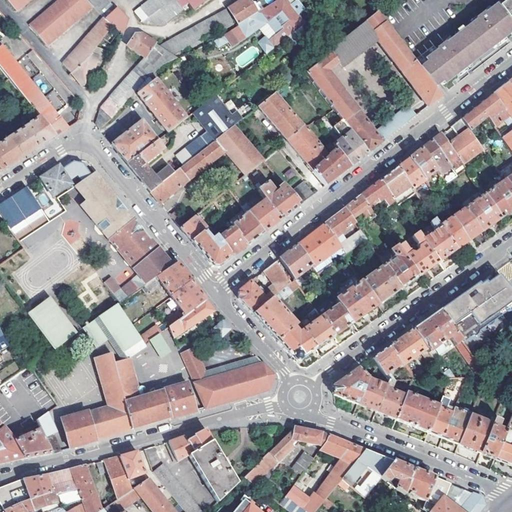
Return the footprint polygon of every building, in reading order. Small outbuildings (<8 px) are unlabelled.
[(28,0),(6,0),(16,11),(28,0)] [(46,45),(93,6),(89,2),(87,0),(59,0),(29,26),(46,45)] [(105,0),(99,0),(93,6),(98,11),(107,1),(105,0)] [(149,0),(145,4),(153,14),(158,10),(150,0),(149,0)] [(150,0),(158,10),(159,10),(164,6),(158,0),(150,0)] [(175,0),(172,0),(169,2),(177,13),(183,9),(182,8),(175,0)] [(188,3),(193,9),(204,0),(175,0),(182,8),(188,3)] [(238,25),(257,13),(252,5),(248,0),(242,0),(228,9),(238,25)] [(258,0),(252,5),(257,13),(258,13),(264,9),(258,0)] [(277,0),(264,9),(258,13),(266,24),(269,21),(279,33),(284,29),(288,35),(292,31),(304,22),(287,0),(277,0)] [(484,14),(476,21),(476,22),(464,32),(465,34),(458,40),(456,38),(445,46),(445,45),(436,51),(437,52),(425,61),(427,63),(420,68),(435,88),(447,78),(449,81),(471,65),(469,62),(480,53),(482,56),(511,32),(511,0),(508,0),(499,7),(497,5),(485,15),(484,14)] [(107,1),(98,11),(102,15),(112,6),(107,1)] [(168,3),(164,6),(172,17),(177,13),(169,2),(168,3)] [(140,8),(148,18),(153,14),(145,4),(140,8)] [(116,10),(112,6),(102,15),(104,17),(106,20),(116,10)] [(164,6),(159,10),(167,21),(172,17),(164,6)] [(134,12),(142,22),(148,18),(140,8),(134,12)] [(116,10),(106,20),(113,26),(119,33),(122,31),(126,20),(116,10)] [(158,10),(153,14),(148,18),(142,22),(162,26),(167,21),(159,10),(158,10)] [(226,11),(220,14),(227,25),(233,22),(226,11)] [(0,67),(10,80),(14,86),(40,118),(55,137),(66,129),(5,53),(14,46),(22,40),(22,39),(0,13),(0,67)] [(257,13),(238,25),(246,35),(248,38),(259,30),(269,41),(279,33),(269,21),(266,24),(258,13),(257,13)] [(377,42),(427,107),(441,96),(435,88),(420,68),(377,13),(327,52),(330,57),(306,76),(341,120),(366,153),(382,141),(374,132),(332,77),(377,42)] [(220,14),(214,17),(221,28),(227,25),(220,14)] [(87,60),(113,26),(106,20),(104,17),(62,64),(70,73),(81,86),(85,82),(84,62),(87,60)] [(214,17),(208,21),(215,32),(221,28),(214,17)] [(208,21),(202,24),(209,35),(215,32),(208,21)] [(202,24),(196,27),(203,38),(209,35),(202,24)] [(246,35),(238,25),(226,33),(234,45),(246,35)] [(196,27),(190,30),(197,41),(203,38),(196,27)] [(190,30),(185,34),(192,44),(197,41),(190,30)] [(288,35),(286,36),(290,41),(296,36),(292,31),(288,35)] [(185,34),(178,37),(185,48),(192,44),(185,34)] [(128,46),(145,58),(145,59),(156,45),(142,35),(134,35),(128,46)] [(214,40),(218,47),(228,42),(225,35),(214,40)] [(296,36),(290,41),(294,46),(300,41),(296,36)] [(178,37),(172,40),(179,51),(185,48),(178,37)] [(179,51),(172,40),(159,47),(171,55),(179,51)] [(123,82),(113,93),(104,103),(99,108),(94,123),(99,129),(112,117),(120,109),(123,106),(125,104),(144,82),(148,77),(163,65),(177,59),(171,55),(159,47),(156,45),(145,59),(145,58),(123,82)] [(40,73),(33,78),(43,92),(50,87),(40,73)] [(137,94),(167,133),(186,118),(183,115),(156,81),(154,78),(146,83),(147,85),(137,94)] [(511,88),(507,83),(492,94),(509,115),(511,118),(511,123),(505,128),(506,129),(499,134),(511,152),(511,88)] [(58,89),(48,93),(54,110),(64,107),(58,89)] [(258,108),(286,140),(303,126),(275,93),(258,108)] [(494,127),(509,115),(492,94),(460,120),(469,132),(487,118),(494,127)] [(213,97),(193,113),(207,131),(170,160),(179,170),(215,141),(234,126),(242,120),(237,112),(230,118),(213,97)] [(247,103),(237,109),(241,115),(251,109),(247,103)] [(406,106),(374,132),(382,141),(415,116),(406,106)] [(0,172),(55,137),(40,118),(29,126),(0,145),(0,172)] [(332,126),(341,138),(358,160),(366,153),(341,120),(332,126)] [(458,138),(449,145),(463,165),(482,150),(469,132),(460,120),(451,127),(458,138)] [(110,145),(127,164),(157,141),(142,121),(110,145)] [(224,151),(244,176),(245,175),(263,160),(234,126),(215,141),(224,151)] [(303,126),(286,140),(312,171),(330,158),(328,155),(303,126)] [(432,141),(444,158),(454,172),(463,165),(449,145),(441,134),(432,141)] [(332,145),(336,149),(349,167),(358,160),(341,138),(332,145)] [(127,164),(150,193),(174,174),(168,168),(154,178),(143,165),(163,148),(157,141),(127,164)] [(215,141),(179,170),(174,174),(150,193),(159,204),(224,151),(215,141)] [(433,166),(444,158),(432,141),(421,149),(433,166)] [(330,158),(312,171),(325,185),(349,167),(336,149),(332,152),(328,155),(330,158)] [(433,166),(421,149),(409,159),(425,181),(437,172),(433,166)] [(425,181),(409,159),(398,168),(411,186),(419,198),(424,195),(418,187),(425,181)] [(76,186),(80,193),(101,179),(96,172),(92,175),(84,163),(73,161),(62,169),(59,165),(41,177),(54,197),(72,184),(74,188),(76,186)] [(292,167),(284,172),(289,179),(296,174),(292,167)] [(411,186),(398,168),(380,181),(393,199),(411,186)] [(101,179),(80,193),(85,201),(80,206),(130,267),(158,249),(105,184),(101,179)] [(303,181),(290,192),(301,204),(307,200),(314,194),(303,181)] [(380,181),(361,195),(367,204),(373,200),(376,204),(382,200),(387,207),(395,202),(393,199),(380,181)] [(511,210),(511,191),(505,181),(485,195),(501,219),(511,210)] [(257,191),(264,200),(280,220),(301,204),(290,192),(283,184),(280,186),(280,190),(277,192),(268,182),(257,191)] [(27,187),(11,197),(27,221),(43,210),(27,187)] [(367,204),(361,195),(344,209),(351,218),(359,213),(363,219),(369,214),(373,218),(375,216),(367,204)] [(485,195),(464,211),(480,234),(501,219),(485,195)] [(11,197),(0,205),(0,216),(11,232),(27,221),(11,197)] [(241,207),(246,213),(262,234),(280,220),(264,200),(261,203),(250,212),(249,211),(249,208),(245,203),(241,207)] [(351,218),(344,209),(324,224),(334,239),(354,223),(351,218)] [(480,234),(464,211),(452,219),(468,242),(480,234)] [(176,213),(170,217),(180,228),(185,224),(176,213)] [(232,226),(233,227),(247,246),(262,234),(246,213),(244,214),(245,216),(232,226)] [(191,242),(209,228),(206,225),(204,227),(195,216),(185,224),(180,228),(191,242)] [(468,242),(452,219),(440,227),(456,250),(468,242)] [(456,250),(440,227),(435,220),(430,224),(435,232),(423,240),(439,263),(456,250)] [(334,239),(324,224),(297,245),(311,266),(313,268),(325,260),(329,266),(345,254),(339,245),(334,239)] [(233,227),(217,239),(232,258),(247,246),(233,227)] [(232,258),(217,239),(209,228),(191,242),(211,267),(219,268),(232,258)] [(339,245),(345,254),(366,239),(359,230),(339,245)] [(439,263),(423,240),(417,233),(412,237),(417,244),(416,245),(418,248),(418,252),(414,254),(411,253),(409,250),(407,251),(402,243),(399,246),(397,247),(418,278),(439,263)] [(311,266),(297,245),(279,260),(293,279),(311,266)] [(393,259),(384,265),(401,290),(418,278),(397,247),(396,246),(390,250),(394,257),(393,259)] [(172,266),(158,249),(130,267),(138,276),(145,285),(151,281),(154,279),(172,266)] [(289,282),(275,262),(264,271),(272,283),(267,287),(270,292),(273,296),(285,285),(289,282)] [(158,280),(170,297),(192,282),(177,263),(172,266),(154,279),(156,282),(158,280)] [(384,265),(361,282),(377,306),(401,290),(384,265)] [(126,298),(119,289),(112,279),(110,276),(102,282),(118,304),(121,302),(126,298)] [(138,276),(119,289),(126,298),(131,295),(141,288),(145,285),(138,276)] [(479,283),(439,311),(461,342),(469,354),(511,323),(511,291),(499,276),(488,284),(486,282),(480,286),(479,283)] [(262,292),(260,290),(258,291),(256,289),(253,285),(258,281),(255,278),(238,291),(237,299),(252,316),(273,296),(270,292),(266,295),(266,297),(264,298),(260,293),(262,292)] [(145,285),(141,288),(144,293),(154,285),(151,281),(145,285)] [(180,315),(182,317),(206,300),(192,282),(170,297),(182,314),(180,315)] [(339,305),(352,324),(377,306),(361,282),(335,300),(339,305)] [(284,299),(291,293),(285,285),(273,296),(252,316),(277,343),(294,329),(297,326),(275,302),(281,296),(284,299)] [(131,295),(126,298),(121,302),(124,306),(133,299),(131,295)] [(44,302),(28,316),(53,350),(71,337),(72,338),(76,336),(75,334),(75,333),(49,298),(44,302)] [(206,300),(182,317),(174,322),(168,327),(173,339),(214,311),(206,300)] [(117,305),(98,317),(122,351),(126,350),(142,340),(140,337),(120,309),(117,305)] [(339,305),(320,318),(334,337),(352,324),(339,305)] [(439,311),(412,330),(426,350),(429,353),(450,338),(455,346),(461,342),(439,311)] [(171,318),(174,322),(182,317),(180,315),(177,314),(171,318)] [(165,322),(168,327),(174,322),(171,318),(165,322)] [(223,318),(213,328),(222,337),(232,328),(223,318)] [(301,331),(315,351),(334,337),(320,318),(301,331)] [(156,326),(146,333),(150,339),(158,334),(160,332),(156,326)] [(294,329),(277,343),(294,362),(296,363),(300,361),(315,351),(301,331),(298,333),(294,329)] [(0,350),(9,346),(1,331),(0,330),(0,350)] [(388,348),(402,368),(426,350),(412,330),(388,348)] [(146,333),(140,337),(142,340),(144,344),(149,341),(150,339),(146,333)] [(150,339),(149,341),(159,358),(168,352),(167,351),(168,350),(158,334),(150,339)] [(203,372),(188,339),(176,345),(176,347),(186,369),(205,409),(211,408),(269,390),(274,375),(256,356),(203,372)] [(168,350),(167,351),(168,352),(177,373),(186,369),(176,347),(168,350)] [(388,348),(371,359),(384,377),(398,367),(399,369),(402,368),(388,348)] [(183,416),(195,412),(187,383),(186,383),(185,380),(177,382),(178,385),(160,391),(160,392),(140,398),(126,350),(122,351),(95,360),(107,404),(108,408),(105,409),(88,414),(87,413),(61,421),(69,449),(82,446),(96,441),(95,440),(168,419),(169,420),(183,416)] [(39,351),(21,366),(23,371),(29,367),(28,366),(37,360),(43,356),(39,351)] [(431,356),(426,359),(431,366),(436,363),(431,356)] [(28,366),(29,367),(41,385),(50,379),(37,360),(28,366)] [(333,387),(333,395),(357,405),(367,380),(368,377),(358,369),(333,387)] [(443,373),(447,379),(455,379),(449,370),(443,373)] [(367,380),(357,405),(375,412),(385,389),(386,385),(383,384),(382,387),(367,380)] [(411,381),(404,381),(401,390),(406,392),(408,387),(411,381)] [(415,390),(418,381),(411,381),(408,387),(415,390)] [(385,389),(375,412),(395,420),(405,397),(385,389)] [(405,397),(395,420),(427,433),(438,407),(406,393),(405,397)] [(442,398),(438,407),(427,433),(442,439),(452,414),(446,411),(445,410),(449,401),(442,398)] [(452,414),(442,439),(458,445),(470,416),(453,410),(452,414)] [(47,414),(35,421),(40,431),(44,439),(52,435),(56,433),(47,414)] [(511,415),(506,432),(494,460),(511,467),(511,429),(511,427),(511,426),(511,415)] [(470,416),(458,445),(480,454),(494,419),(491,418),(489,424),(470,416)] [(501,422),(494,419),(480,454),(494,460),(506,432),(498,429),(501,422)] [(18,461),(24,460),(14,442),(4,428),(0,431),(0,464),(13,462),(18,461)] [(295,428),(244,478),(253,485),(292,447),(293,448),(299,442),(322,447),(326,442),(329,436),(321,433),(295,428)] [(46,455),(51,454),(44,439),(40,431),(14,442),(24,460),(46,455)] [(196,437),(187,441),(194,453),(212,442),(207,431),(196,437)] [(52,435),(44,439),(51,454),(60,452),(52,435)] [(322,447),(319,451),(343,461),(316,495),(313,496),(310,501),(303,509),(305,511),(314,511),(321,505),(325,500),(340,480),(364,450),(329,436),(326,442),(322,447)] [(184,438),(168,443),(177,464),(189,457),(194,453),(187,441),(184,438)] [(194,453),(189,457),(218,503),(238,483),(212,442),(194,453)] [(145,452),(152,463),(160,458),(152,446),(145,452)] [(340,480),(349,487),(365,468),(372,473),(358,490),(356,488),(354,491),(363,499),(364,497),(366,495),(379,478),(392,462),(379,456),(364,450),(340,480)] [(133,454),(119,458),(128,482),(131,480),(144,475),(137,453),(133,454)] [(292,469),(301,476),(304,472),(313,460),(305,453),(292,469)] [(103,462),(107,472),(117,501),(132,491),(128,482),(119,458),(103,462)] [(413,470),(392,462),(379,478),(384,482),(395,490),(404,497),(404,496),(405,491),(413,470)] [(152,473),(182,510),(184,511),(202,511),(162,464),(152,473)] [(77,491),(78,494),(81,502),(82,506),(84,511),(99,511),(101,511),(84,466),(70,470),(77,491)] [(0,506),(3,511),(52,494),(53,496),(60,495),(77,491),(70,470),(53,475),(23,480),(0,488),(0,506)] [(415,498),(424,502),(434,478),(413,470),(405,491),(409,493),(409,494),(415,498)] [(313,478),(304,472),(301,476),(292,488),(301,494),(313,478)] [(369,497),(371,499),(384,482),(379,478),(366,495),(369,497)] [(434,478),(424,502),(421,510),(424,511),(479,511),(485,506),(481,497),(473,494),(458,511),(443,500),(447,491),(451,493),(453,486),(434,478)] [(134,489),(139,495),(152,511),(174,511),(148,480),(147,481),(143,483),(134,489)] [(269,484),(263,492),(280,505),(286,497),(269,484)] [(462,489),(453,486),(451,493),(447,491),(443,500),(458,511),(473,494),(462,489)] [(286,497),(280,505),(289,511),(305,511),(303,509),(310,501),(301,494),(292,488),(286,497)] [(78,494),(77,491),(60,495),(62,503),(74,500),(73,495),(78,494)] [(56,505),(53,496),(52,494),(3,511),(38,511),(40,511),(56,505)] [(259,511),(244,499),(233,511),(259,511)] [(325,500),(321,505),(328,510),(332,505),(325,500)]
